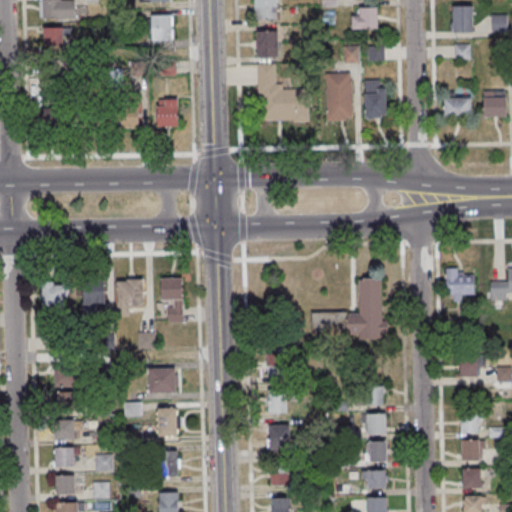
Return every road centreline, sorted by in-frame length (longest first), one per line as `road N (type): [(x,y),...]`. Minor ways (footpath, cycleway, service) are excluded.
road 1 (tertiary): [(222,511),(207,0)]
road 2 (residential): [(17,511),(3,0)]
road 3 (residential): [(423,511),(412,0)]
road 4 (secondary): [(0,233),(356,226),(384,222),(417,200)]
road 5 (secondary): [(417,200),(362,175),(0,182)]
